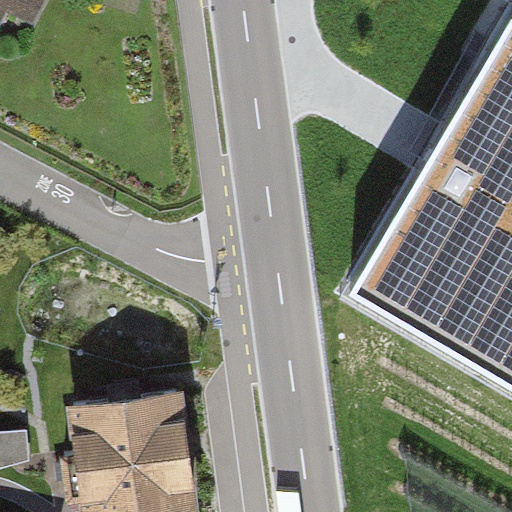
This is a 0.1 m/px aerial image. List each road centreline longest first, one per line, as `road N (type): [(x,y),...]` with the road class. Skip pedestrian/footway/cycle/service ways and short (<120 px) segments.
road 1 (residential): [(0,169),(163,254),(225,268),(275,261)]
road 2 (residential): [(275,261),(242,0)]
road 3 (residential): [(309,511),(275,261)]
